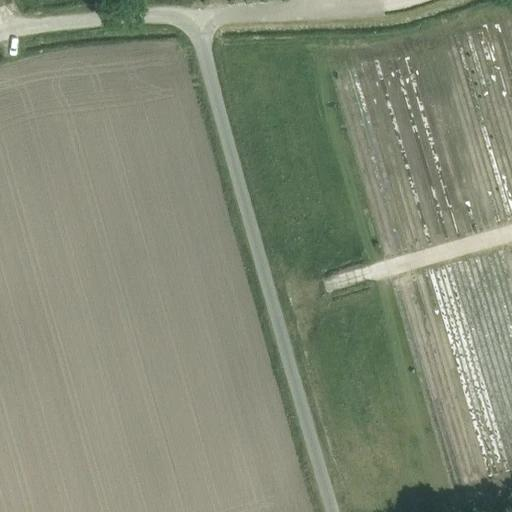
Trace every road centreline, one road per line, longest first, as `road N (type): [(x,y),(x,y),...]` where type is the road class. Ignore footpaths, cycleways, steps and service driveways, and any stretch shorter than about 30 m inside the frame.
road 1 (unclassified): [(334,511),(193,15)]
road 2 (unclassified): [(0,37),(40,24),(193,15)]
road 3 (unclassified): [(193,15),(384,5)]
